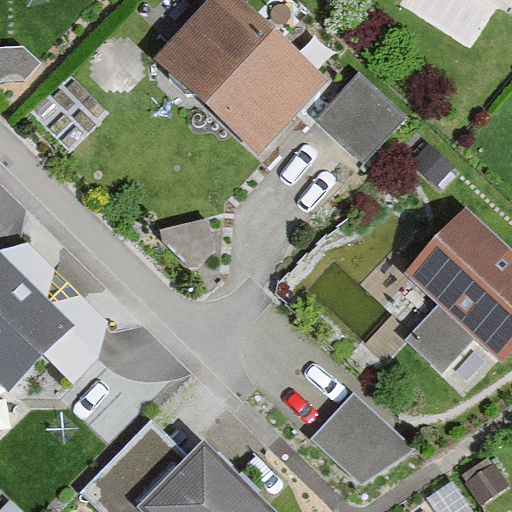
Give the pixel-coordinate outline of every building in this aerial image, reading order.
[(148,78),(251,172),(319,102),(219,5),(148,78)] [(352,95),(310,139),(355,181),(397,138),(352,95)] [(511,342),(511,258),(466,217),(416,271),(448,300),(411,340),(443,368),(477,331),(502,353),(511,342)] [(0,406),(64,343),(43,322),(51,314),(0,262),(0,406)] [(373,498),(403,465),(343,410),(312,442),(373,498)] [(242,511),(191,459),(136,511),(242,511)]
